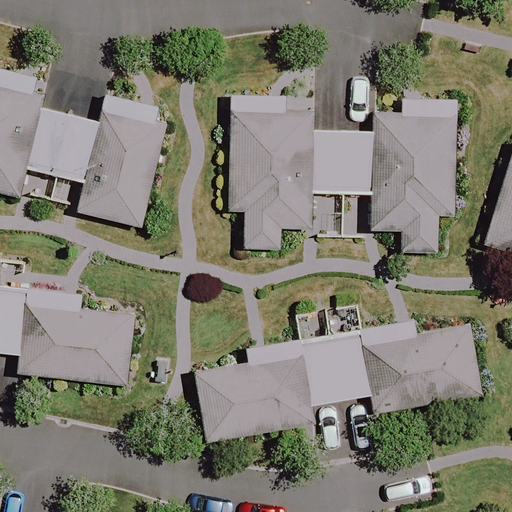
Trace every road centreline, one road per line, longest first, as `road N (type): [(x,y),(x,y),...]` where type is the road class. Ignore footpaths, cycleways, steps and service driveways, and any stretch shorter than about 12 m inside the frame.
road 1 (residential): [(423,476),(367,491),(288,496),(0,440)]
road 2 (residential): [(417,23),(256,4),(123,11),(25,0)]
